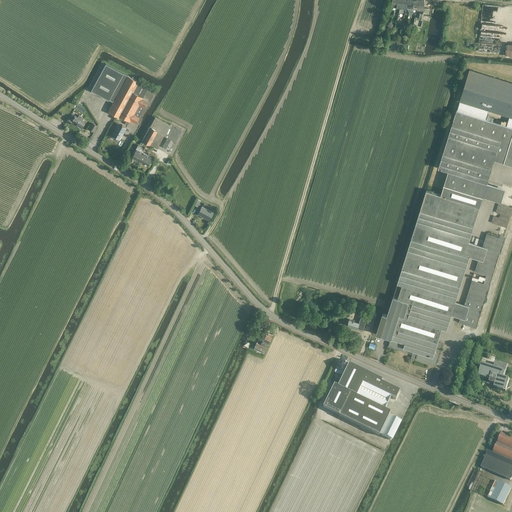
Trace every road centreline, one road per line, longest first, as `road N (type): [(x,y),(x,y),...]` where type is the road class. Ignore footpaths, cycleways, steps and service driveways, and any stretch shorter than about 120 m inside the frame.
road 1 (unclassified): [(511,421),(270,315),(200,240)]
road 2 (track): [(270,315),(362,0)]
road 3 (track): [(316,0),(292,78),(200,240)]
road 4 (unclassified): [(0,95),(140,183),(200,240)]
